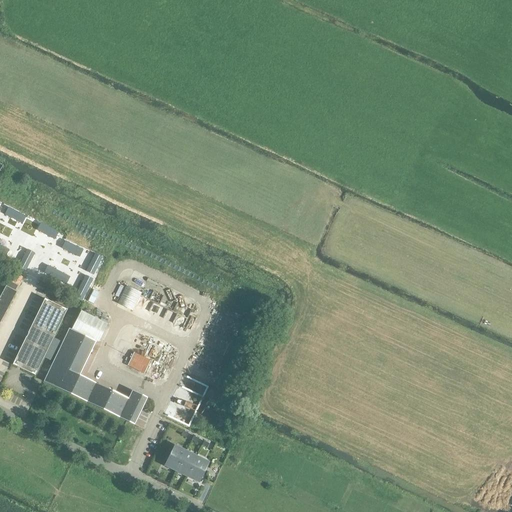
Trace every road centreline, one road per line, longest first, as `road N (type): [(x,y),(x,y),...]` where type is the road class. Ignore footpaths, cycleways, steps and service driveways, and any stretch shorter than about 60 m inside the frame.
road 1 (unclassified): [(202,511),(0,410)]
road 2 (track): [(371,23),(511,89)]
